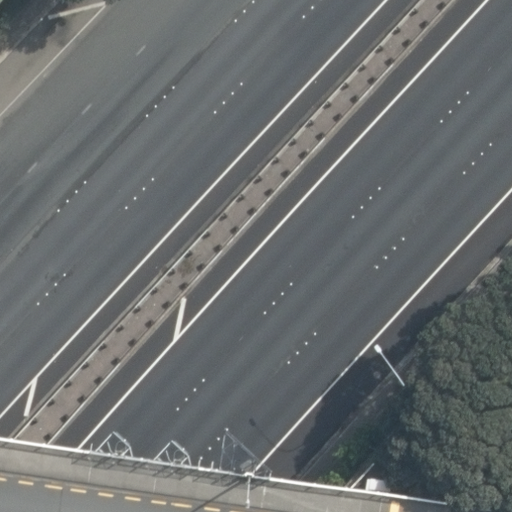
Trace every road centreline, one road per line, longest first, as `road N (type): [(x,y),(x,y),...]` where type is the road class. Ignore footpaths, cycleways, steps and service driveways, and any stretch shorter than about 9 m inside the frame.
road 1 (motorway): [(511,43),(317,250),(95,511)]
road 2 (motorway): [(0,337),(318,0)]
road 3 (motorway): [(0,195),(215,0)]
